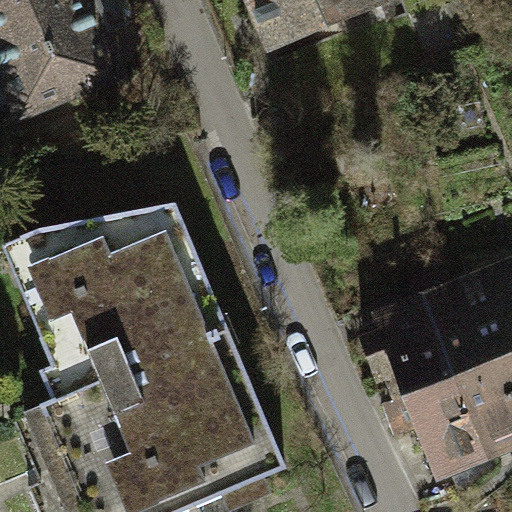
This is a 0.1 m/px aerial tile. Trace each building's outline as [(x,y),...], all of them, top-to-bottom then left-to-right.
[(0,0),(0,77),(2,76),(19,117),(121,76),(103,33),(131,22),(121,0),(90,0),(88,1),(87,0),(0,0)] [(247,0),(269,50),(382,3),(380,0),(247,0)] [(36,232),(22,238),(59,328),(42,335),(54,364),(42,369),(54,398),(41,403),(86,511),(172,511),(284,467),(176,205),(36,232)] [(457,329),(473,369),(511,354),(511,263),(511,261),(441,288),(457,329)] [(384,368),(396,401),(414,394),(398,352),(457,329),(441,288),(379,312),(385,326),(360,336),(374,371),(384,368)] [(414,394),(396,401),(405,423),(422,416),(443,470),(494,451),(464,373),(473,369),(457,329),(398,352),(414,394)] [(511,354),(473,369),(464,373),(494,451),(511,443),(511,354)]
